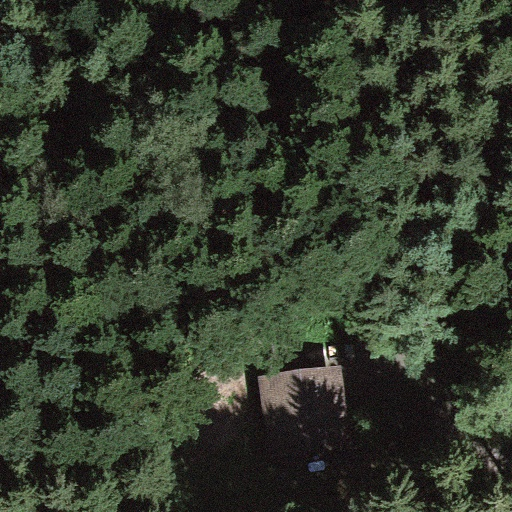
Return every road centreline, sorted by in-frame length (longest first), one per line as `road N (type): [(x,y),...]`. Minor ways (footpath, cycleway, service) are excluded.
road 1 (track): [(511,57),(453,274),(446,342),(452,460)]
road 2 (track): [(511,451),(164,511)]
